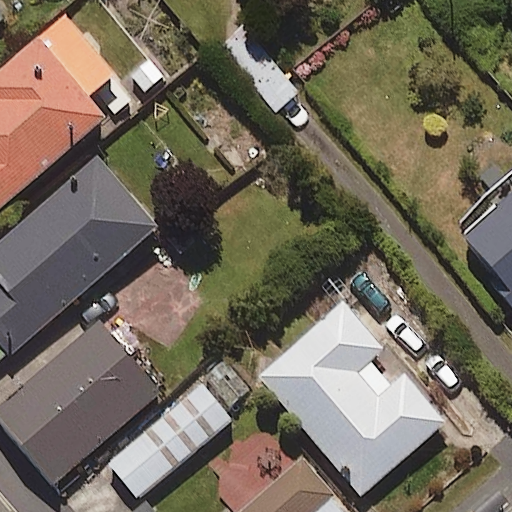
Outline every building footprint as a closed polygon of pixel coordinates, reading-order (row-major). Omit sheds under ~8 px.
[(113,83),(65,25),(0,79),(0,213),(104,126),(87,105),(113,83)] [(245,29),(216,51),(269,123),(298,101),(245,29)] [(0,369),(157,234),(97,165),(0,248),(0,369)] [(511,185),(453,238),(511,305),(511,185)] [(384,355),(343,309),(261,382),(365,498),(448,424),(404,375),(388,390),(369,368),(384,355)] [(160,396),(97,326),(0,412),(0,426),(57,489),(160,396)] [(230,424),(202,390),(109,468),(137,502),(230,424)] [(339,511),(300,467),(249,511),(339,511)]
